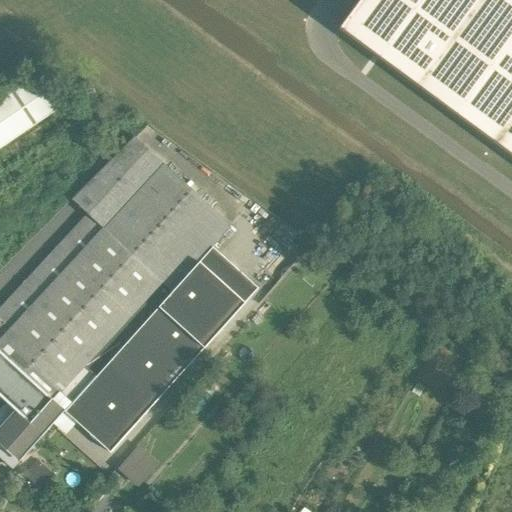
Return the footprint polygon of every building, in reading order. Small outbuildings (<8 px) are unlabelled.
[(511,0),(359,0),(337,30),(511,158),(511,0)] [(44,71),(0,100),(0,147),(65,103),(44,71)] [(133,137),(72,200),(87,214),(102,229),(162,283),(172,292),(212,247),(232,226),(133,137)] [(87,214),(0,307),(0,321),(9,330),(102,229),(87,214)] [(9,330),(0,339),(0,351),(54,401),(85,366),(162,283),(102,229),(9,330)] [(65,412),(64,413),(109,453),(204,347),(202,346),(242,302),(243,303),(257,288),(212,247),(172,292),(96,377),(65,412)] [(0,339),(9,330),(0,321),(0,339)] [(54,401),(0,351),(0,397),(8,405),(21,417),(30,426),(54,401)] [(96,377),(85,366),(54,401),(65,412),(96,377)] [(21,417),(0,439),(0,442),(20,461),(64,413),(65,412),(54,401),(30,426),(21,417)] [(8,405),(0,412),(0,439),(21,417),(8,405)] [(117,468),(137,486),(158,462),(138,444),(117,468)]
